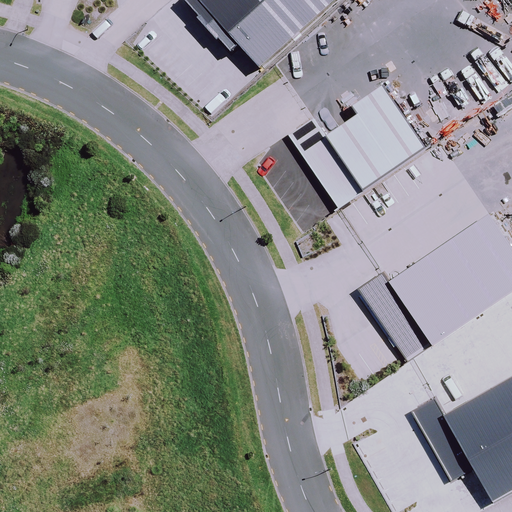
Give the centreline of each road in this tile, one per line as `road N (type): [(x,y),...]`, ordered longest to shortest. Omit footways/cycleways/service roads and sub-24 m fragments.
road 1 (unclassified): [(0,49),(36,62),(136,129),(213,219),(264,305),(285,432),(310,511)]
road 2 (unknown): [(195,198),(444,0)]
